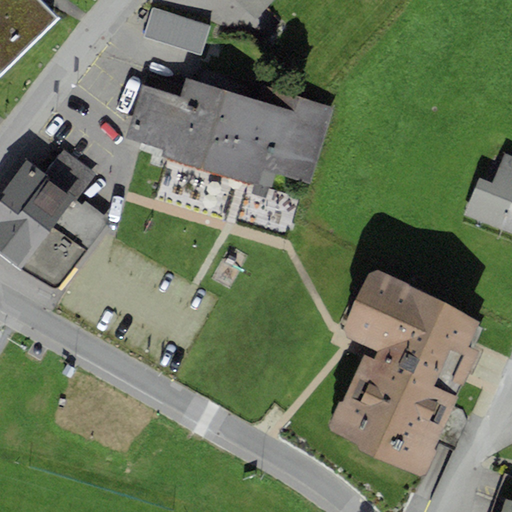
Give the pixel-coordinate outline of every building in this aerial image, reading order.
[(0,0),(0,76),(58,20),(38,0),(0,0)] [(239,0),(259,20),(279,0),(239,0)] [(211,28),(153,8),(143,37),(201,57),(211,28)] [(263,102),(186,79),(181,96),(143,84),(127,138),(164,149),(161,157),(270,190),(275,173),(310,183),(333,107),(267,87),(263,102)] [(0,251),(55,293),(85,253),(89,249),(88,249),(110,221),(85,202),(83,204),(77,199),(76,199),(94,174),(62,150),(47,170),(30,157),(27,162),(26,161),(2,192),(4,193),(0,197),(0,251)] [(511,156),(507,155),(494,191),(511,197),(499,228),(511,233),(511,156)] [(374,270),(370,269),(341,333),(377,350),(373,360),(364,355),(342,402),(341,401),(328,428),(360,443),(357,450),(420,479),(482,347),(469,341),(480,319),(374,270)] [(511,511),(511,501),(505,499),(500,511),(511,511)]
